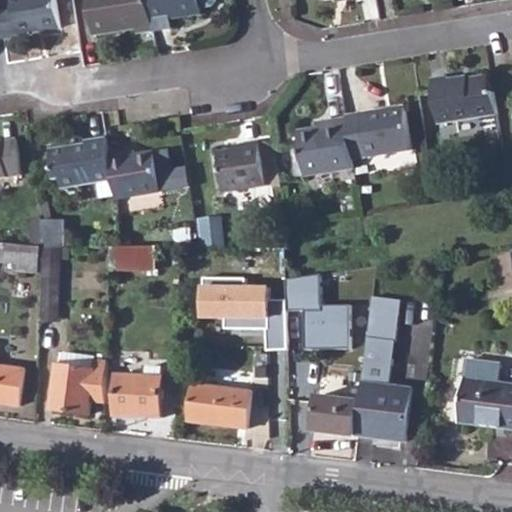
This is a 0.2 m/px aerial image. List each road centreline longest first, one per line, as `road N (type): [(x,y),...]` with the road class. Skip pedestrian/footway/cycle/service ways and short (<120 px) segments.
road 1 (residential): [(511,503),(0,440)]
road 2 (residential): [(266,60),(83,90),(36,77),(0,82)]
road 3 (residential): [(511,26),(266,60)]
